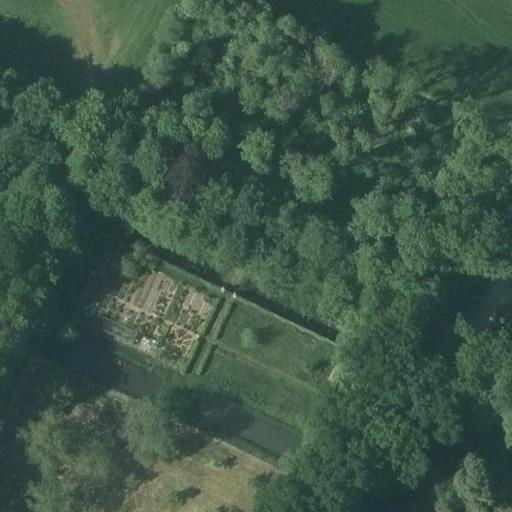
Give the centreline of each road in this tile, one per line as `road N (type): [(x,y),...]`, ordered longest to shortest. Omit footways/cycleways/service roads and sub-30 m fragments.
road 1 (unclassified): [(72,154),(452,330)]
road 2 (track): [(0,308),(62,175)]
